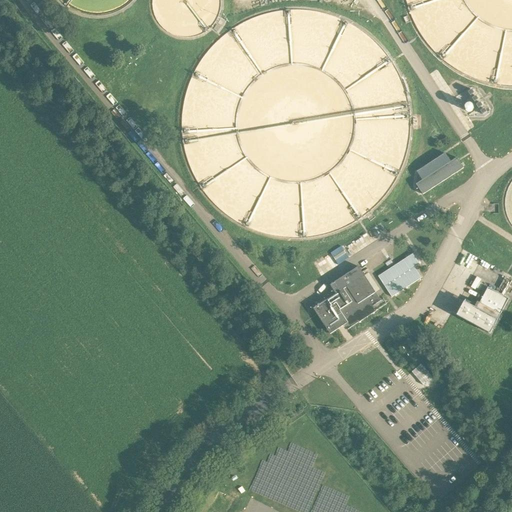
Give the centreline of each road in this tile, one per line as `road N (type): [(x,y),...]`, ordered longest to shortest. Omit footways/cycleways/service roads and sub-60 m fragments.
road 1 (unclassified): [(158,511),(191,457),(291,386)]
road 2 (unknown): [(405,47),(447,82),(511,102)]
